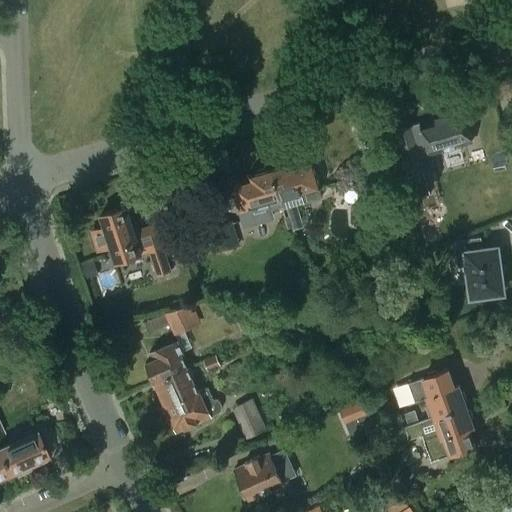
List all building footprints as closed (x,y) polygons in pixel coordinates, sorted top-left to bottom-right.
[(463,111),(420,123),(395,131),(407,176),(423,172),(416,147),(426,144),(428,154),(472,142),(463,111)] [(382,150),(367,155),(375,179),(391,174),(382,150)] [(270,169),(279,199),(290,195),(290,198),(301,195),(302,198),(320,193),(311,163),(293,168),(292,163),(285,165),(282,163),(275,165),(273,169),(270,169)] [(257,170),(256,174),(249,176),(250,180),(233,185),(235,194),(234,198),(236,205),(239,207),(243,220),(261,215),(259,207),(268,205),(267,202),(279,199),(270,169),(267,170),(265,168),(257,170)] [(104,227),(91,231),(98,250),(111,246),(116,262),(141,254),(140,253),(149,250),(157,275),(170,271),(155,223),(133,230),(125,207),(100,215),(104,227)] [(211,227),(217,251),(237,245),(231,222),(211,227)] [(165,233),(171,252),(186,247),(180,228),(165,233)] [(456,239),(458,265),(468,263),(471,297),(503,293),(498,246),(482,248),(481,236),(456,239)] [(289,256),(287,260),(289,264),(293,265),(297,263),(298,259),(296,256),(293,254),(289,256)] [(97,274),(92,261),(81,265),(85,278),(97,274)] [(187,302),(165,312),(174,333),(196,324),(187,302)] [(154,382),(187,368),(181,354),(183,353),(177,340),(150,352),(153,359),(146,362),(154,382)] [(215,356),(203,361),(208,371),(220,366),(215,356)] [(187,368),(154,382),(164,404),(180,397),(181,399),(200,391),(194,378),(192,379),(187,368)] [(428,374),(427,376),(409,383),(415,401),(427,397),(431,408),(427,410),(430,418),(466,405),(465,403),(467,400),(464,392),(461,391),(459,385),(455,386),(448,369),(438,372),(436,371),(428,374)] [(176,432),(219,414),(220,413),(220,412),(221,410),(221,409),(221,408),(221,406),(221,405),(221,404),(220,403),(219,402),(218,401),(216,400),(215,400),(214,399),(212,399),(208,389),(200,391),(181,399),(180,397),(164,404),(176,432)] [(346,423),(372,413),(365,398),(340,408),(346,423)] [(409,426),(404,427),(409,439),(422,435),(431,461),(431,462),(442,458),(465,450),(476,446),(470,428),(474,427),(471,421),(474,417),(471,410),(467,409),(466,405),(430,418),(419,422),(409,426)] [(265,430),(254,407),(236,415),(246,438),(265,430)] [(409,426),(419,422),(415,410),(405,414),(409,426)] [(0,449),(0,458),(7,473),(45,455),(35,433),(0,449)] [(245,464),(233,469),(241,486),(238,487),(244,499),(247,498),(248,501),(266,493),(267,494),(282,488),(281,486),(283,485),(276,469),(282,466),(276,454),(270,456),(268,453),(259,457),(259,456),(244,463),(245,464)] [(399,491),(383,501),(389,511),(393,511),(407,504),(399,491)]
